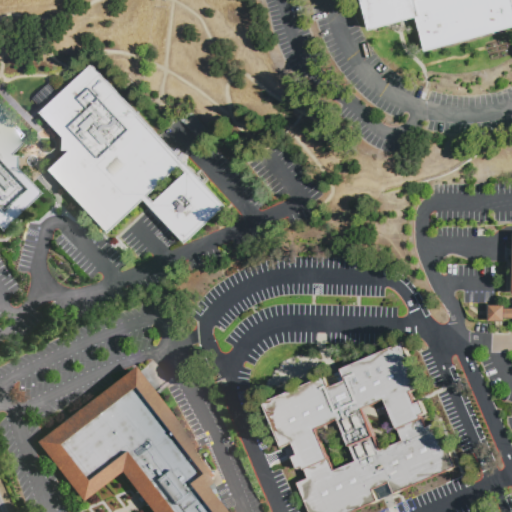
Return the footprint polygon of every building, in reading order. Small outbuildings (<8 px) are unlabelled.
[(364,0),(419,0),(423,17),(419,18),(397,24),(373,30),(364,0)] [(419,18),(423,17),(419,0),(511,0),(511,27),(428,51),(419,18)] [(92,65),(185,162),(181,166),(150,196),(144,202),(111,233),(52,170),(72,152),(66,151),(66,138),(41,113),(92,65)] [(37,193),(0,228),(0,108),(28,136),(7,154),(9,156),(14,156),(13,168),(37,193)] [(150,196),(157,203),(188,173),(181,166),(185,162),(227,207),(185,246),(144,202),(150,196)] [(511,320),(509,320),(509,322),(492,322),(492,307),(508,307),(508,311),(511,311),(511,320)] [(304,468),(298,470),(293,458),(299,456),(294,443),(282,448),(263,404),(325,377),(330,388),(347,381),(342,370),(404,343),(419,380),(423,388),(412,392),(417,404),(422,402),(427,414),(422,416),(427,428),(438,423),(457,467),(353,511),(310,511),(300,489),(298,484),(300,483),(309,479),(304,468)] [(34,442),(133,365),(219,475),(206,485),(226,510),(223,511),(149,511),(118,471),(80,500),(34,442)] [(175,400),(182,396),(200,427),(192,431),(175,400)]
